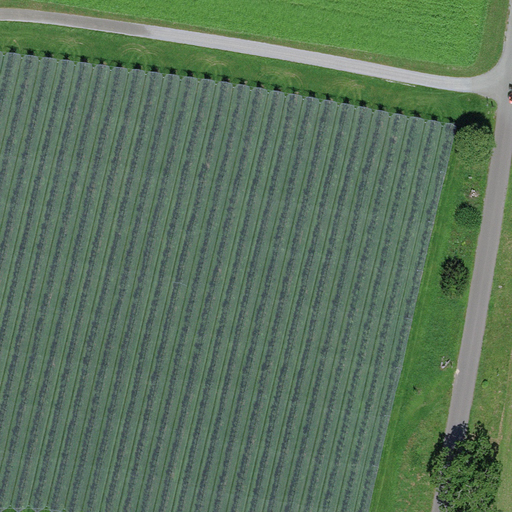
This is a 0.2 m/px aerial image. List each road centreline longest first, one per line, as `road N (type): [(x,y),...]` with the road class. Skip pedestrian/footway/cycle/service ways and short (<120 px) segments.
road 1 (track): [(0,16),(56,17),(509,83)]
road 2 (unclassified): [(511,67),(448,511)]
